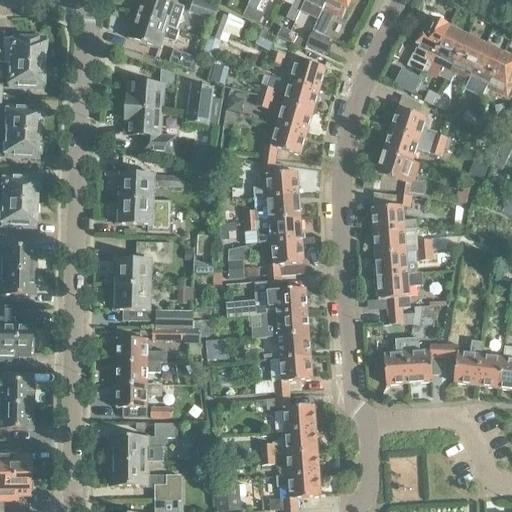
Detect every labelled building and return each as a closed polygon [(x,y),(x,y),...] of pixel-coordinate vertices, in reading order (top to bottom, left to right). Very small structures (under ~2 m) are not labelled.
[(161,0),(141,0),(136,17),(177,29),(185,8),(173,4),(161,0)] [(190,13),(214,22),(219,9),(194,0),(190,13)] [(243,17),(252,21),(256,11),(261,0),(251,0),(244,16),(244,17),(243,17)] [(295,22),(300,13),(305,0),(294,0),(292,7),(286,18),(295,22)] [(305,0),(300,13),(317,21),(318,21),(328,0),(305,0)] [(316,25),(327,30),(334,15),(342,19),(350,0),(328,0),(318,21),(317,21),(316,25)] [(252,21),(260,25),(264,15),(256,11),(252,21)] [(220,41),(229,18),(220,15),(212,39),(220,41)] [(159,49),(162,39),(175,44),(179,32),(176,31),(177,29),(136,17),(128,39),(159,49)] [(422,74),(419,78),(419,79),(421,80),(425,82),(433,66),(431,65),(448,30),(449,30),(450,27),(431,18),(408,67),(422,74)] [(277,38),(286,42),(290,32),(282,28),(277,38)] [(431,65),(433,66),(442,70),(438,78),(444,81),(465,38),(449,30),(448,30),(431,65)] [(313,31),(306,46),(326,56),(328,57),(335,42),(324,37),(313,31)] [(298,37),(299,36),(290,32),(286,42),(298,49),(302,39),(298,37)] [(460,76),(469,80),(485,48),(465,38),(444,81),(450,84),(454,76),(459,78),(460,76)] [(0,52),(0,63),(8,64),(44,66),(45,41),(3,39),(2,53),(0,52)] [(276,39),(271,53),(285,57),(289,45),(276,39)] [(214,59),(220,46),(209,41),(204,55),(214,59)] [(479,97),(483,99),(503,56),(485,48),(469,80),(479,85),(477,87),(483,89),(479,97)] [(173,49),(172,53),(169,62),(194,71),(198,58),(173,49)] [(283,68),(285,57),(271,53),(268,63),(283,68)] [(511,60),(503,56),(483,99),(491,103),(496,93),(506,97),(511,84),(511,60)] [(296,62),(290,82),(319,91),(326,68),(296,60),(296,62)] [(43,91),(44,66),(8,64),(7,89),(43,91)] [(218,85),(223,67),(216,65),(210,83),(218,85)] [(128,93),(127,110),(163,112),(164,90),(176,91),(178,77),(161,71),(160,86),(133,84),(132,93),(128,93)] [(398,88),(413,95),(421,80),(419,79),(419,78),(406,71),(398,88)] [(290,82),(283,104),(313,112),(319,91),(290,82)] [(193,86),(188,124),(209,127),(214,89),(193,86)] [(262,88),(259,97),(273,102),(276,92),(262,88)] [(430,92),(423,103),(435,108),(440,97),(430,92)] [(270,112),(273,102),(259,97),(256,107),(270,112)] [(440,97),(435,108),(446,113),(451,102),(440,97)] [(244,101),(230,98),(227,112),(241,115),(244,101)] [(277,125),(306,134),(313,112),(283,104),(277,125)] [(5,109),(4,134),(39,135),(40,111),(5,109)] [(446,149),(449,140),(437,137),(438,134),(424,130),(428,119),(398,109),(391,131),(446,149)] [(130,127),(130,136),(143,137),(142,156),(174,158),(176,137),(161,136),(163,112),(127,110),(126,126),(130,127)] [(461,121),(472,126),(478,115),(467,110),(461,121)] [(211,126),(218,127),(220,112),(212,111),(211,126)] [(223,136),(229,137),(230,129),(230,126),(230,125),(239,121),(239,116),(226,113),(223,136)] [(489,121),(478,115),(472,126),(483,131),(489,121)] [(262,158),(262,161),(276,164),(277,149),(300,156),(306,134),(277,125),(270,147),(264,147),(262,158)] [(384,152),(413,162),(416,152),(442,160),(446,150),(446,149),(391,131),(384,152)] [(0,159),(3,160),(3,158),(38,160),(39,135),(4,134),(3,146),(0,145),(0,159)] [(211,149),(195,148),(192,177),(208,178),(211,149)] [(384,152),(376,174),(399,182),(397,196),(413,198),(413,195),(425,197),(427,184),(416,183),(421,166),(413,162),(384,152)] [(475,160),(468,175),(483,181),(489,165),(475,160)] [(259,176),(267,177),(269,199),(299,197),(297,173),(275,175),(276,164),(262,161),(259,176)] [(122,175),(121,201),(153,202),(154,190),(184,190),(185,178),(154,177),(154,176),(122,175)] [(2,178),(1,202),(36,204),(37,180),(2,178)] [(455,202),(465,206),(474,181),(467,179),(462,194),(458,193),(455,202)] [(373,210),(374,235),(405,232),(418,231),(417,221),(404,222),(403,209),(411,210),(413,198),(397,196),(396,208),(373,210)] [(243,214),(244,224),(301,219),(299,197),(269,199),(255,200),(256,213),(243,214)] [(502,215),(511,219),(511,198),(511,197),(502,215)] [(0,227),(35,229),(36,204),(1,202),(0,201),(0,227)] [(149,227),(149,233),(169,234),(171,203),(153,202),(121,201),(120,226),(149,227)] [(301,219),(244,224),(245,234),(258,233),(259,245),(272,244),(302,242),(301,219)] [(405,232),(374,235),(376,256),(407,254),(406,241),(419,239),(418,231),(405,232)] [(198,237),(197,257),(213,258),(214,238),(198,237)] [(274,267),(266,268),(267,280),(282,280),(281,267),(304,266),(302,242),(272,244),(274,267)] [(417,243),(418,253),(433,252),(432,242),(417,243)] [(115,273),(114,287),(151,287),(151,265),(173,265),(173,245),(137,245),(137,262),(118,262),(118,270),(115,270),(115,273)] [(0,273),(34,274),(34,257),(31,257),(31,249),(0,248),(0,273)] [(229,251),(228,263),(229,263),(229,280),(248,279),(248,271),(248,270),(244,271),(243,262),(242,248),(229,251)] [(194,252),(185,252),(185,262),(194,262),(194,252)] [(434,262),(433,252),(418,253),(419,263),(434,262)] [(377,273),(378,278),(417,275),(417,265),(408,266),(407,254),(376,256),(377,273)] [(194,262),(194,275),(221,275),(222,275),(222,273),(194,262)] [(0,298),(34,299),(34,274),(0,273),(0,298)] [(417,275),(378,278),(379,301),(387,301),(389,327),(403,326),(404,326),(403,316),(403,310),(411,310),(409,289),(424,288),(423,275),(417,275)] [(228,320),(251,318),(251,317),(308,313),(307,290),(283,292),(282,280),(267,280),(267,283),(254,284),(255,295),(268,295),(269,308),(261,308),(261,305),(256,305),(256,302),(226,305),(228,320)] [(114,303),(117,303),(117,312),(123,312),(123,323),(150,324),(150,313),(151,313),(151,287),(114,287),(114,303)] [(157,312),(156,330),(194,330),(194,324),(194,313),(157,312)] [(251,317),(251,318),(253,341),(267,340),(267,339),(280,339),(279,338),(310,335),(308,313),(251,317)] [(413,326),(414,324),(415,315),(403,316),(404,326),(403,326),(403,327),(413,326)] [(0,340),(33,340),(33,326),(30,326),(30,323),(18,323),(18,318),(0,318),(0,340)] [(153,342),(185,342),(185,346),(201,346),(201,340),(211,338),(210,321),(194,324),(194,330),(156,330),(156,331),(154,331),(153,342)] [(261,352),(262,362),(281,361),(281,360),(312,358),(310,335),(279,338),(280,339),(280,351),(261,352)] [(33,355),(33,340),(0,340),(0,362),(17,362),(17,359),(29,359),(29,355),(33,355)] [(410,341),(408,342),(411,385),(433,384),(431,360),(445,361),(445,346),(430,345),(430,352),(420,353),(420,340),(410,340),(410,341)] [(118,341),(117,365),(161,365),(167,365),(167,354),(148,354),(148,341),(118,341)] [(206,344),(208,363),(227,361),(226,342),(206,344)] [(388,387),(411,385),(408,342),(396,343),(397,356),(385,357),(388,387)] [(445,346),(445,361),(458,361),(454,384),(477,387),(482,357),(483,344),(472,343),(471,355),(459,353),(460,347),(445,346)] [(504,360),(499,390),(511,391),(511,350),(505,350),(504,360)] [(482,357),(477,387),(499,390),(504,360),(482,357)] [(283,383),(274,384),(276,397),(290,396),(289,383),(313,381),(312,358),(281,360),(281,361),(283,383)] [(117,375),(117,386),(147,386),(147,375),(161,375),(161,365),(117,365),(117,375)] [(193,377),(204,377),(203,365),(193,365),(193,377)] [(0,406),(31,408),(31,383),(0,382),(0,406)] [(147,410),(147,398),(163,398),(163,386),(147,386),(117,386),(116,410),(147,410)] [(290,396),(276,397),(277,411),(285,410),(287,432),(317,430),(315,407),(291,409),(290,396)] [(0,431),(30,432),(31,408),(0,406),(0,431)] [(174,409),(152,409),(151,420),(174,420),(174,409)] [(147,462),(147,450),(168,450),(168,440),(178,440),(179,426),(156,426),(156,438),(112,438),(112,462),(147,462)] [(317,430),(287,432),(288,455),(319,452),(317,430)] [(260,447),(260,457),(275,456),(275,446),(260,447)] [(278,469),(279,478),(320,475),(319,452),(288,455),(289,468),(278,469)] [(0,478),(28,478),(28,475),(32,472),(31,464),(28,461),(28,459),(16,459),(16,455),(0,454),(0,478)] [(276,466),(275,456),(260,457),(261,467),(276,466)] [(111,487),(155,488),(155,502),(183,502),(183,477),(147,477),(147,462),(112,462),(111,487)] [(292,500),(269,502),(270,511),(279,511),(284,511),(283,511),(298,511),(298,500),(322,498),(320,475),(279,478),(277,478),(278,489),(291,488),(292,500)] [(0,502),(17,503),(17,498),(28,498),(28,495),(32,491),(32,484),(28,480),(28,478),(0,478),(0,502)] [(240,486),(215,488),(217,511),(240,511),(242,511),(240,486)] [(184,511),(184,502),(183,502),(155,502),(155,511),(184,511)]
